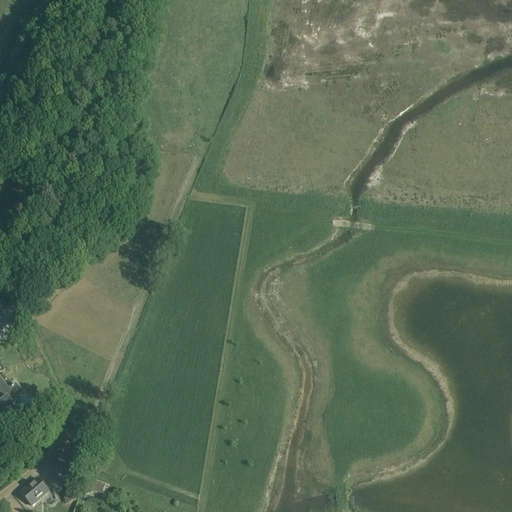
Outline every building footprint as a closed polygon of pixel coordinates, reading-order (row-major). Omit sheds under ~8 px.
[(22,274),(15,269),(7,278),(14,284),(22,274)] [(0,417),(4,415),(9,421),(19,412),(10,402),(16,398),(22,393),(16,386),(10,391),(0,379),(0,403),(1,404),(0,404),(0,417)] [(56,460),(67,463),(74,439),(63,435),(56,460)] [(86,486),(101,491),(103,491),(105,484),(89,479),(86,486)] [(48,492),(38,480),(21,494),(31,507),(48,492)] [(75,492),(63,496),(66,505),(78,501),(75,492)]
